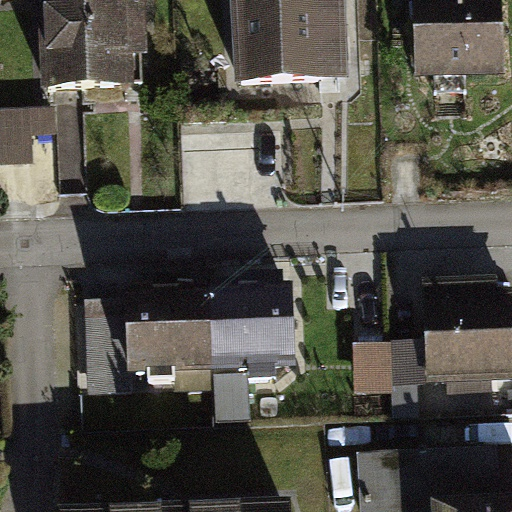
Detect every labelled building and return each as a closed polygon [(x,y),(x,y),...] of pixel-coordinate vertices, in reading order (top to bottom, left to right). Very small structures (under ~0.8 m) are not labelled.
[(233,0),(231,0),(235,87),(338,82),(334,0),(233,0)] [(410,0),(413,85),(491,83),(488,0),(410,0)] [(46,12),(50,94),(141,90),(138,8),(46,12)] [(49,112),(0,113),(0,158),(51,157),(49,112)] [(414,286),(417,376),(505,373),(502,284),(414,286)] [(117,296),(119,372),(281,367),(279,291),(117,296)]
